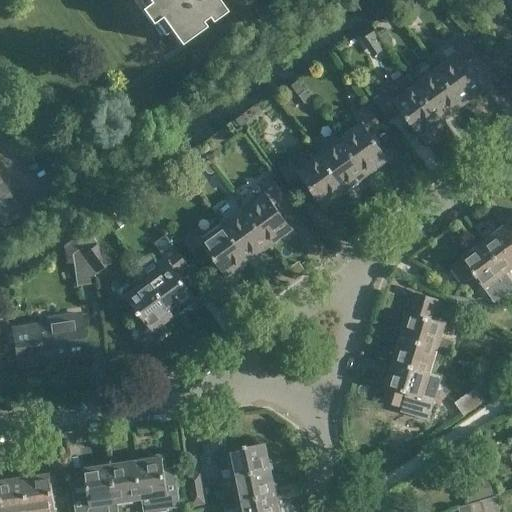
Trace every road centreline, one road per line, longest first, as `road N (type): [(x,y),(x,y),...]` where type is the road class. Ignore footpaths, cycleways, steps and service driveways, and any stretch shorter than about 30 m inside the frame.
road 1 (residential): [(0,426),(172,403),(222,388)]
road 2 (unknown): [(334,506),(511,384)]
road 3 (residential): [(222,388),(245,354),(363,267)]
road 4 (residential): [(363,267),(511,154)]
road 5 (residential): [(316,411),(363,267)]
